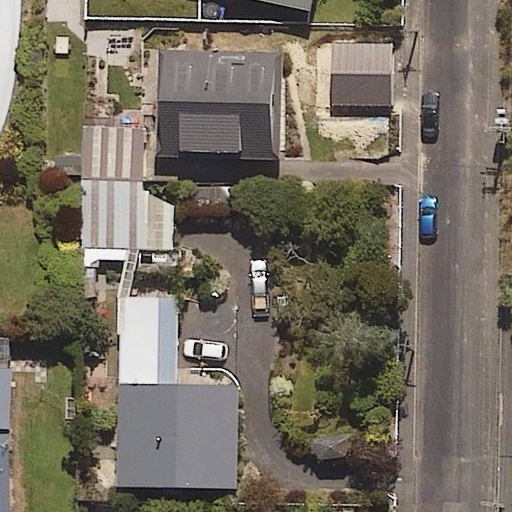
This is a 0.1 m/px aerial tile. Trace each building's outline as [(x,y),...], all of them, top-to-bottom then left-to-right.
[(270,0),(312,9),(313,0),(270,0)] [(391,43),(328,45),(331,106),(393,103),(391,43)] [(278,51),(160,48),(157,156),(275,159),(278,51)] [(144,127),(87,127),(85,251),(174,252),(175,196),(143,196),(144,127)] [(178,295),(120,295),(119,486),(238,486),(238,384),(177,384),(178,295)] [(9,511),(9,336),(0,336),(0,511),(9,511)]
